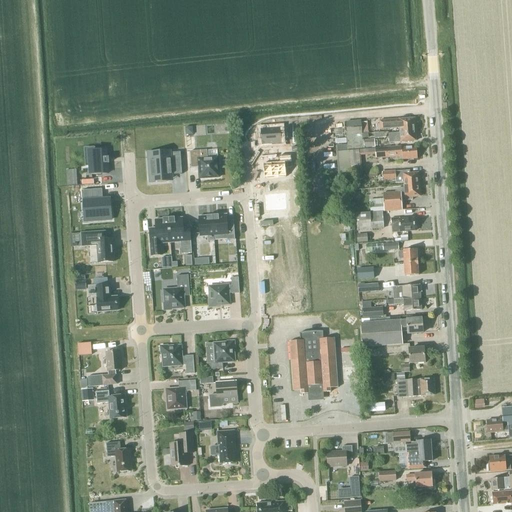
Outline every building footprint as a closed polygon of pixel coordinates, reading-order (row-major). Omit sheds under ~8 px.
[(399,131),(415,130),(414,119),(399,120),(379,122),(380,130),(399,128),(399,131)] [(346,122),(347,136),(362,135),(361,121),(346,122)] [(281,129),(261,130),(262,145),(282,143),(281,129)] [(400,142),(416,141),(415,130),(399,131),(400,134),(388,134),(389,143),(400,142)] [(341,146),(341,151),(375,148),(374,140),(362,141),(362,135),(347,136),(347,145),(341,146)] [(401,147),(374,149),(375,155),(375,159),(399,157),(399,160),(417,159),(416,147),(401,148),(401,147)] [(358,150),(337,152),(339,174),(360,172),(358,150)] [(106,151),(90,152),(91,175),(107,174),(107,164),(108,164),(109,164),(108,158),(107,158),(106,158),(106,151)] [(198,180),(220,178),(218,157),(207,158),(207,151),(190,152),(191,168),(197,168),(198,180)] [(180,153),(169,154),(169,157),(148,159),(150,182),(167,181),(167,176),(171,175),(172,175),(182,175),(180,153)] [(279,162),(263,163),(264,178),(286,176),(286,167),(292,167),(291,155),(279,156),(279,162)] [(76,187),(75,171),(67,172),(65,172),(66,188),(68,187),(76,187)] [(419,185),(418,173),(409,174),(409,171),(395,172),(395,171),(382,172),(383,180),(391,180),(391,182),(395,181),(395,184),(403,183),(404,186),(419,185)] [(420,197),(419,185),(404,186),(404,188),(397,189),(397,190),(395,190),(395,193),(382,194),(383,205),(370,206),(370,212),(402,210),(401,201),(412,200),(412,197),(420,197)] [(101,190),(81,191),(82,202),(86,202),(88,222),(111,220),(110,204),(109,200),(106,200),(102,200),(102,199),(101,190)] [(285,194),(266,195),(267,210),(286,208),(285,194)] [(357,230),(383,228),(382,212),(356,214),(357,230)] [(227,221),(226,215),(212,216),(214,241),(227,240),(227,241),(234,240),(233,221),(227,221)] [(214,241),(212,216),(198,217),(200,237),(207,237),(208,242),(214,242),(214,241)] [(63,226),(77,226),(77,218),(63,218),(63,226)] [(183,218),(168,219),(170,244),(180,243),(181,255),(191,254),(190,233),(189,226),(183,226),(183,218)] [(392,233),(415,231),(414,218),(399,220),(399,218),(391,219),(392,233)] [(155,228),(149,229),(149,236),(151,257),(161,256),(160,245),(170,244),(168,219),(154,220),(155,228)] [(296,229),(284,230),(285,246),(297,245),(296,229)] [(284,230),(272,231),(273,246),(285,246),(284,230)] [(98,264),(114,263),(112,239),(100,240),(99,232),(81,234),(81,241),(75,242),(75,248),(96,246),(98,264)] [(357,243),(367,243),(367,234),(356,235),(357,243)] [(399,250),(398,243),(382,244),(383,251),(399,250)] [(297,245),(285,246),(286,261),(298,260),(297,245)] [(285,246),(273,246),(274,262),(286,261),(285,246)] [(404,263),(417,262),(416,250),(403,251),(400,252),(398,253),(399,258),(400,259),(403,259),(404,263)] [(405,276),(418,275),(417,262),(404,263),(405,276)] [(357,269),(358,280),(374,279),(373,268),(357,269)] [(183,296),(189,296),(188,275),(176,276),(177,289),(163,290),(164,303),(163,303),(164,311),(171,310),(171,309),(184,308),(183,296)] [(216,306),(229,305),(229,294),(232,294),(239,294),(238,278),(231,278),(231,285),(208,287),(209,300),(208,300),(209,308),(216,307),(216,306)] [(85,282),(74,283),(74,286),(80,285),(81,291),(86,291),(85,282)] [(379,292),(378,284),(357,285),(358,293),(379,292)] [(97,313),(118,312),(117,297),(109,297),(109,285),(88,286),(88,297),(96,297),(97,313)] [(402,287),(393,287),(393,293),(393,300),(420,298),(420,293),(421,293),(421,286),(419,286),(419,285),(402,286),(402,287)] [(404,311),(421,310),(420,298),(393,300),(394,305),(400,304),(403,306),(404,311)] [(383,317),(382,307),(362,309),(362,319),(383,317)] [(407,334),(422,333),(422,319),(406,320),(406,321),(400,321),(361,324),(363,348),(402,345),(401,328),(407,328),(407,334)] [(338,388),(335,357),(334,338),(323,339),(322,331),(316,331),(310,332),(304,332),(299,333),(300,341),(288,342),(292,391),(300,391),(300,394),(311,393),(311,397),(320,397),(319,393),(330,392),(330,388),(338,388)] [(222,363),(234,362),(233,349),(235,349),(234,341),(227,342),(227,343),(213,344),(215,363),(210,363),(211,370),(223,369),(222,363)] [(79,344),(80,356),(93,355),(92,343),(79,344)] [(409,363),(425,362),(424,349),(409,350),(409,344),(387,346),(388,354),(406,352),(406,355),(409,355),(409,363)] [(162,354),(163,367),(182,366),(182,365),(186,365),(186,374),(194,374),(193,356),(185,356),(185,357),(182,357),(181,346),(168,347),(167,346),(160,346),(160,354),(162,354)] [(103,386),(117,384),(116,375),(115,371),(121,370),(120,351),(106,352),(107,371),(108,371),(108,375),(102,376),(103,386)] [(409,373),(409,365),(400,365),(401,373),(409,373)] [(407,381),(399,381),(396,381),(397,388),(395,389),(396,394),(397,395),(397,398),(434,396),(433,379),(419,380),(416,380),(407,380),(407,381)] [(185,391),(191,391),(196,391),(195,381),(178,382),(178,389),(166,390),(167,410),(186,409),(185,391)] [(217,395),(209,396),(210,398),(210,408),(221,407),(223,404),(222,397),(237,396),(236,382),(216,383),(217,395)] [(93,392),(92,389),(81,390),(82,402),(94,401),(93,392)] [(110,419),(126,418),(124,396),(109,397),(108,391),(96,392),(97,404),(109,403),(110,419)] [(502,420),(486,421),(487,433),(503,432),(503,431),(507,431),(508,437),(511,437),(511,407),(501,409),(502,420)] [(212,430),(211,421),(200,422),(201,431),(212,430)] [(194,430),(193,423),(184,423),(184,431),(194,430)] [(234,448),(235,448),(234,431),(217,432),(218,446),(212,447),(210,448),(210,456),(213,456),(218,456),(219,456),(220,464),(235,463),(234,448)] [(393,443),(392,443),(393,454),(398,453),(406,453),(431,451),(431,448),(432,447),(432,443),(430,441),(416,442),(410,442),(409,432),(392,433),(393,443)] [(186,453),(193,453),(192,434),(179,435),(180,444),(170,444),(171,467),(178,466),(178,467),(187,466),(186,453)] [(131,471),(129,449),(120,450),(120,442),(106,444),(107,457),(115,457),(117,472),(131,471)] [(327,467),(346,466),(346,461),(352,461),(351,447),(341,447),(342,452),(326,453),(327,467)] [(431,451),(406,453),(406,457),(407,469),(411,469),(424,468),(424,462),(431,462),(431,451)] [(510,462),(511,462),(511,455),(489,458),(490,472),(510,470),(510,462)] [(361,464),(362,471),(369,469),(368,462),(361,464)] [(379,482),(395,481),(395,472),(379,473),(379,482)] [(432,485),(433,485),(433,480),(432,480),(431,474),(414,475),(405,476),(406,482),(415,481),(416,490),(423,489),(422,487),(432,487),(432,485)] [(491,491),(511,489),(511,475),(509,476),(509,478),(490,479),(491,491)] [(359,498),(358,478),(349,479),(350,489),(350,491),(347,492),(347,499),(359,498)] [(511,492),(491,493),(492,505),(511,503),(511,501),(511,498),(511,497),(511,490),(511,491),(511,492)] [(126,511),(125,500),(89,504),(89,511),(126,511)] [(361,511),(360,500),(343,502),(344,511),(361,511)] [(256,504),(256,511),(285,511),(284,502),(256,504)]
